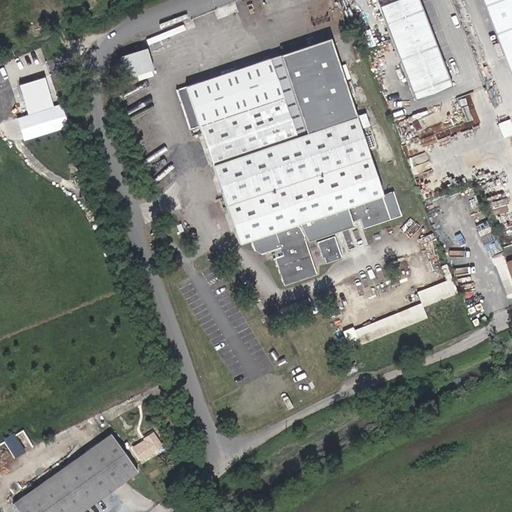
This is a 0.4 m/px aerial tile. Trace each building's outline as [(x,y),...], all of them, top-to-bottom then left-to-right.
[(442,84),(410,0),(367,0),(405,98),(442,84)] [(511,0),(478,0),(499,54),(499,53),(511,48),(511,0)] [(395,201),(386,176),(373,182),(313,27),(261,47),(291,124),(282,127),(251,51),(161,86),(175,125),(187,121),(231,238),(271,222),(272,226),(243,238),(245,245),(253,249),(262,245),(266,253),(270,252),(279,277),(314,264),(300,226),(355,205),(360,216),(395,201)] [(511,79),(511,48),(499,53),(510,80),(511,79)] [(141,49),(114,59),(123,81),(150,70),(141,49)] [(14,86),(21,103),(46,95),(39,77),(14,86)] [(49,104),(46,95),(21,103),(24,113),(49,104)] [(424,305),(356,326),(361,341),(431,320),(426,304),(460,294),(455,278),(420,289),(424,305)] [(354,349),(340,355),(345,368),(360,362),(354,349)] [(109,410),(114,420),(136,409),(131,399),(109,410)] [(159,432),(134,444),(142,460),(167,448),(159,432)] [(14,507),(17,511),(86,511),(138,474),(112,436),(14,507)]
